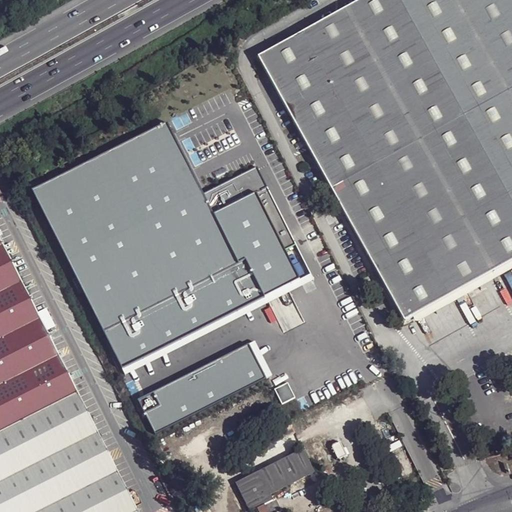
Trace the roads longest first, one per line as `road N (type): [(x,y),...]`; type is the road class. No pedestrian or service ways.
road 1 (unknown): [(148,385),(259,334),(286,335),(360,361)]
road 2 (motorway): [(0,99),(179,0)]
road 3 (motorway): [(109,0),(0,60)]
